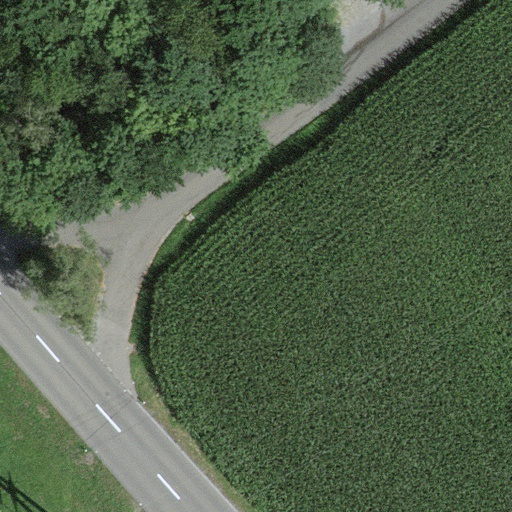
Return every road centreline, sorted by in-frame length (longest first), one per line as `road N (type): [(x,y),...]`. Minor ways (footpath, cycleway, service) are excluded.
road 1 (tertiary): [(193,511),(0,293)]
road 2 (track): [(136,229),(0,223)]
